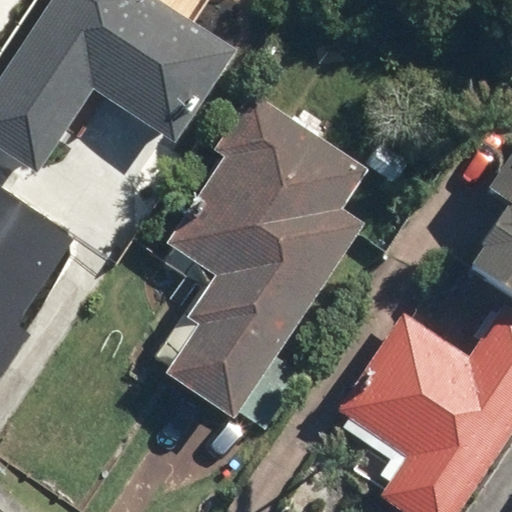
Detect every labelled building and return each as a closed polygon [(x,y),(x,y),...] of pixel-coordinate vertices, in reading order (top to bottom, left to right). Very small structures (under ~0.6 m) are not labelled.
[(50,0),(0,74),(0,150),(36,175),(94,89),(174,142),(238,48),(166,0),(50,0)] [(277,353),(366,222),(343,206),(370,167),(254,89),(217,145),(226,151),(167,239),(217,272),(189,314),(199,320),(165,371),(234,417),(242,406),(269,425),(305,371),(277,353)] [(485,186),(507,200),(465,264),(511,294),(511,153),(508,151),(485,186)] [(0,369),(25,333),(16,327),(73,243),(0,194),(0,369)] [(344,406),(410,450),(381,494),(407,511),(457,511),(511,431),(511,302),(475,356),(408,311),(344,406)]
